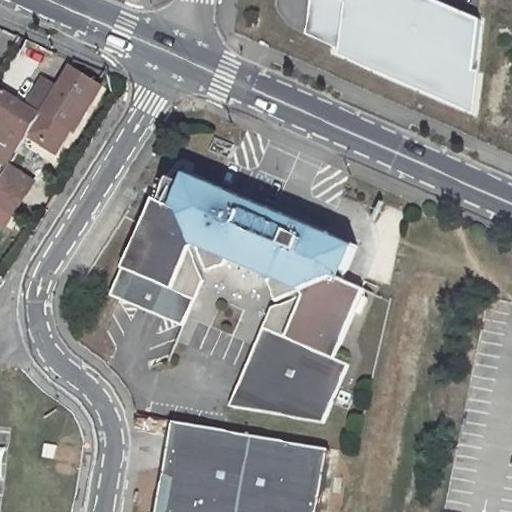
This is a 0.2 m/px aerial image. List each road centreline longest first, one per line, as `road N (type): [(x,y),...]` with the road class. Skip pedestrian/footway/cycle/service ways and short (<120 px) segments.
road 1 (unclassified): [(169,53),(145,110),(47,265),(38,298),(51,355),(96,399),(106,423),(98,511)]
road 2 (secondary): [(169,53),(511,208)]
road 3 (secondary): [(43,0),(169,53)]
